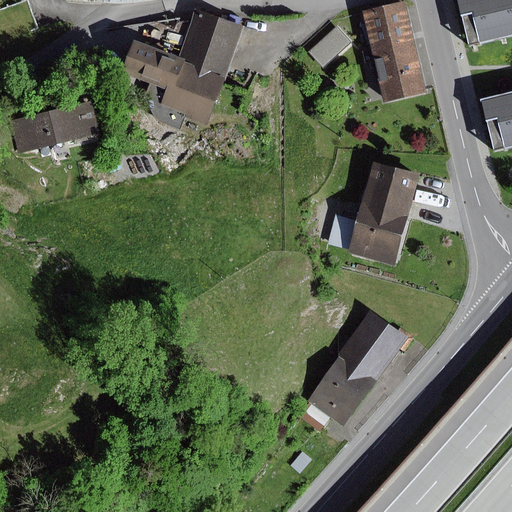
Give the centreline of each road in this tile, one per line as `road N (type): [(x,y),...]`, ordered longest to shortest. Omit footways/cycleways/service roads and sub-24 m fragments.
road 1 (residential): [(340,0),(197,5),(78,26),(0,99)]
road 2 (unclassified): [(511,284),(317,511)]
road 3 (residential): [(431,0),(487,220),(511,259)]
road 4 (motorway): [(511,395),(409,511)]
